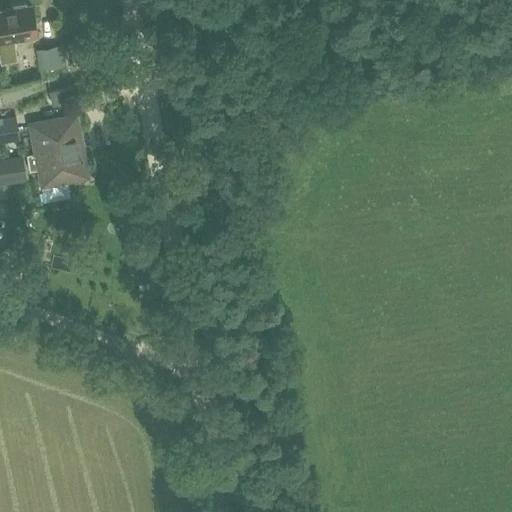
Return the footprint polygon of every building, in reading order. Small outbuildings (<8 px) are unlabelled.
[(33,7),(0,13),(0,57),(1,64),(18,61),(14,41),(38,36),(33,7)] [(37,50),(41,70),(65,65),(61,45),(37,50)] [(51,91),(53,103),(70,100),(68,88),(51,91)] [(26,113),(0,118),(0,142),(30,137),(26,113)] [(77,116),(33,123),(42,182),(86,175),(77,116)] [(31,154),(0,159),(0,184),(35,178),(31,154)]
